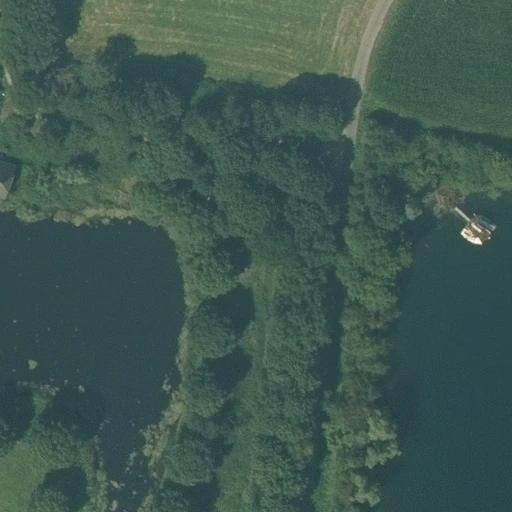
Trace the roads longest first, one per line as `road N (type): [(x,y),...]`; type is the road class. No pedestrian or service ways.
road 1 (unclassified): [(386,0),(356,99),(305,511)]
road 2 (track): [(245,182),(279,207),(283,225),(245,511)]
